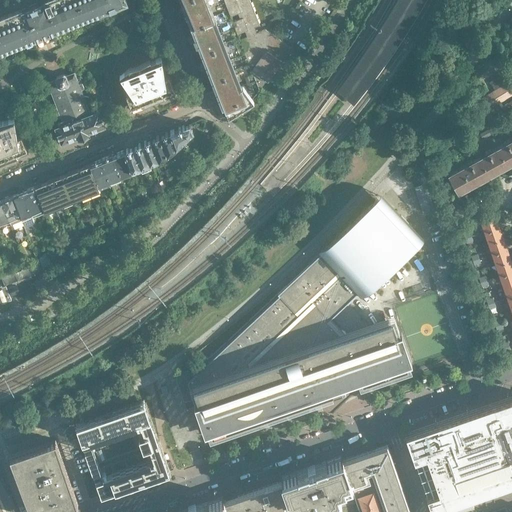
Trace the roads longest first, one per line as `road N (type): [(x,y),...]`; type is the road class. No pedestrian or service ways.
road 1 (residential): [(121,511),(511,374)]
road 2 (residential): [(203,103),(0,185)]
